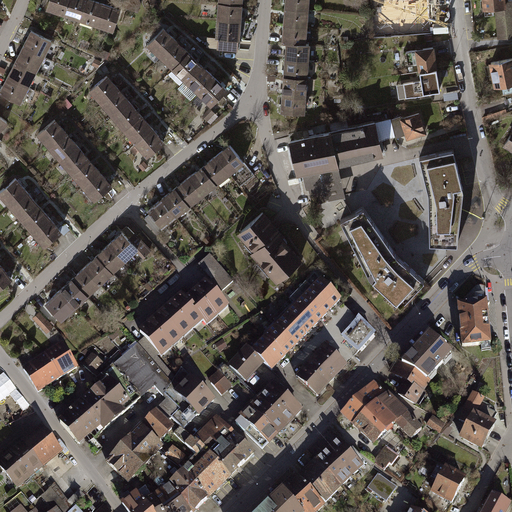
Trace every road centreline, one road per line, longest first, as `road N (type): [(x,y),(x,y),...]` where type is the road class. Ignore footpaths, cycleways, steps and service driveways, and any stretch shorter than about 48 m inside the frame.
road 1 (residential): [(233,511),(458,276),(477,261),(508,256)]
road 2 (residential): [(261,100),(135,195),(0,320)]
road 3 (residential): [(455,0),(491,187),(511,212)]
road 4 (residential): [(121,511),(0,354)]
road 5 (residential): [(261,100),(284,187),(313,236)]
